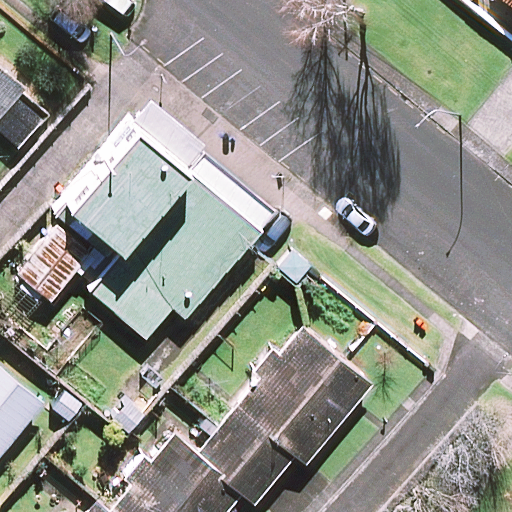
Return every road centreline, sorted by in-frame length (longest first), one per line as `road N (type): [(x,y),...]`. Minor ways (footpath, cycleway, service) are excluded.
road 1 (residential): [(511,236),(230,0)]
road 2 (residential): [(511,312),(358,511)]
